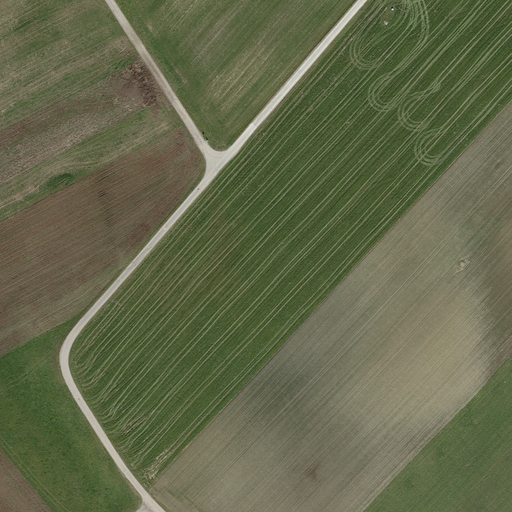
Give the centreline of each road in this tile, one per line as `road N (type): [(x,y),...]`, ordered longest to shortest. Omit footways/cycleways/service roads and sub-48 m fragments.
road 1 (track): [(218,162),(64,355),(77,396),(150,501)]
road 2 (track): [(362,0),(218,162)]
road 3 (track): [(218,162),(108,0)]
